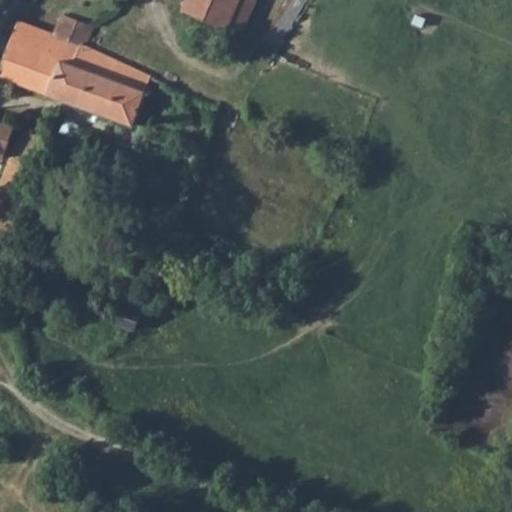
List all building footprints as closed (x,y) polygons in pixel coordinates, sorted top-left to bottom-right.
[(189,0),(185,10),(226,28),(238,0),(189,0)] [(238,0),(226,28),(240,34),(255,0),(238,0)] [(295,21),(306,0),(290,0),(269,38),(276,42),(290,18),(295,21)] [(66,16),(58,36),(82,45),(86,46),(94,26),(66,16)] [(12,44),(0,75),(50,93),(62,60),(74,65),(82,45),(58,36),(34,27),(22,23),(12,44)] [(62,60),(50,93),(65,99),(134,125),(152,76),(86,46),(82,45),(74,65),(62,60)] [(0,157),(3,158),(6,157),(15,127),(0,122),(0,157)] [(0,191),(0,260),(4,261),(50,139),(31,132),(25,152),(18,150),(16,155),(12,158),(0,191)] [(126,306),(118,326),(136,332),(136,331),(137,329),(142,316),(143,313),(126,306)]
